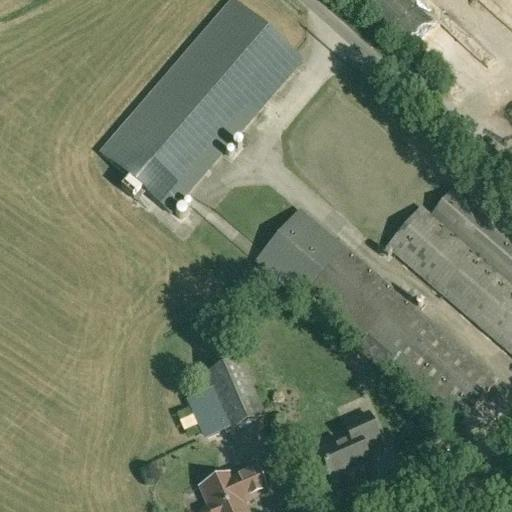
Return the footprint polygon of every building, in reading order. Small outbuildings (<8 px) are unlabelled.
[(233,3),(101,156),(128,180),(121,189),(132,199),(140,190),(169,215),(301,62),(233,3)] [(511,243),(453,192),(431,218),(421,210),(388,249),(511,355),(511,243)] [(461,423),(496,382),(299,213),(255,264),(299,303),(308,292),(461,423)] [(392,365),(364,341),(355,351),(383,375),(392,365)] [(241,363),(204,379),(228,434),(265,418),(241,363)] [(342,427),(348,440),(319,453),(331,481),(370,464),(363,449),(380,441),(369,415),(342,427)] [(232,480),(230,476),(201,489),(209,508),(204,511),(203,511),(245,511),(242,503),(248,500),(249,502),(267,494),(256,469),(232,480)]
